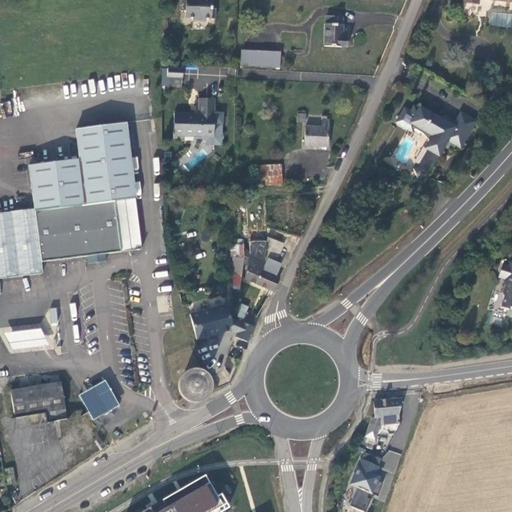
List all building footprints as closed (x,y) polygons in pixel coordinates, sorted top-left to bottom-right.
[(180,0),(182,0),(181,11),(185,11),(185,18),(193,18),(192,20),(205,21),(206,18),(215,19),(216,8),(212,8),(211,0),(180,0)] [(326,15),(326,24),(325,24),(324,46),(347,47),(348,37),(342,37),(343,24),(342,25),(342,16),(326,15)] [(241,50),(240,65),(280,67),(281,52),(241,50)] [(168,77),(183,78),(183,69),(168,68),(168,77)] [(214,137),(214,124),(214,99),(199,98),(199,118),(194,118),(194,114),(174,113),(174,138),(184,139),(184,136),(194,136),(194,139),(204,139),(206,137),(214,137)] [(427,139),(428,139),(429,140),(431,140),(426,148),(429,150),(420,166),(413,169),(417,178),(427,173),(438,155),(439,155),(443,147),(447,140),(452,142),(460,147),(475,121),(461,113),(453,127),(448,124),(446,117),(439,118),(420,108),(419,110),(414,108),(411,113),(405,109),(397,122),(412,130),(413,128),(422,133),(423,134),(424,135),(425,136),(426,137),(427,138),(427,139)] [(297,122),(306,122),(306,114),(298,114),(297,122)] [(322,120),(322,127),(305,126),(304,146),(327,147),(329,120),(327,120),(327,117),(322,117),(322,119),(322,120)] [(0,278),(10,277),(43,273),(41,262),(73,257),(88,255),(104,253),(120,252),(114,201),(135,198),(125,123),(76,129),(79,159),(29,165),(34,209),(0,213),(0,278)] [(222,124),(214,124),(214,137),(206,137),(206,144),(221,144),(222,124)] [(282,184),(281,164),(257,166),(257,177),(266,177),(266,185),(282,184)] [(135,198),(114,201),(120,252),(141,249),(135,198)] [(290,245),(294,246),(298,237),(294,235),(290,245)] [(266,259),(255,283),(273,291),(279,278),(275,276),(281,264),(272,260),(273,258),(277,259),(284,244),(267,237),(267,250),(266,258),(266,259)] [(231,257),(233,257),(244,257),(243,249),(243,244),(231,245),(231,257)] [(245,279),(255,283),(266,259),(249,252),(247,264),(245,279)] [(105,261),(104,253),(88,255),(89,263),(105,261)] [(233,257),(233,273),(241,274),(243,262),(244,257),(233,257)] [(505,279),(507,274),(511,275),(511,266),(504,263),(499,277),(505,279)] [(241,280),(241,274),(233,273),(233,289),(239,290),(241,280)] [(506,315),(511,316),(511,275),(507,274),(505,279),(504,283),(505,284),(502,292),(504,296),(500,306),(508,309),(506,315)] [(239,321),(242,321),(245,314),(248,307),(239,303),(237,315),(239,321)] [(196,339),(233,330),(231,319),(227,304),(190,314),(196,339)] [(242,321),(254,326),(257,318),(245,314),(242,321)] [(233,330),(238,332),(241,323),(231,319),(233,330)] [(254,326),(242,321),(241,323),(238,332),(236,337),(237,338),(247,342),(254,326)] [(42,325),(6,331),(9,351),(46,345),(42,325)] [(189,402),(195,403),(196,403),(200,403),(205,401),(207,399),(211,396),(214,390),(214,386),(214,382),(213,375),(210,372),(207,369),(201,366),(194,365),(190,366),(186,368),(181,372),(178,377),(177,381),(177,385),(178,391),(180,395),(182,398),(186,401),(189,402)] [(105,381),(79,396),(93,420),(119,405),(105,381)] [(60,382),(10,391),(15,417),(45,412),(47,423),(66,419),(64,409),(65,409),(60,382)] [(399,417),(404,397),(376,400),(377,418),(374,418),(367,436),(362,444),(373,448),(382,424),(384,415),(389,415),(389,424),(400,423),(399,417)] [(383,458),(366,451),(352,482),(359,486),(351,504),(366,511),(374,493),(379,495),(385,482),(374,477),(383,458)] [(16,483),(13,468),(5,469),(8,484),(16,483)] [(206,476),(143,511),(223,511),(226,511),(206,476)]
